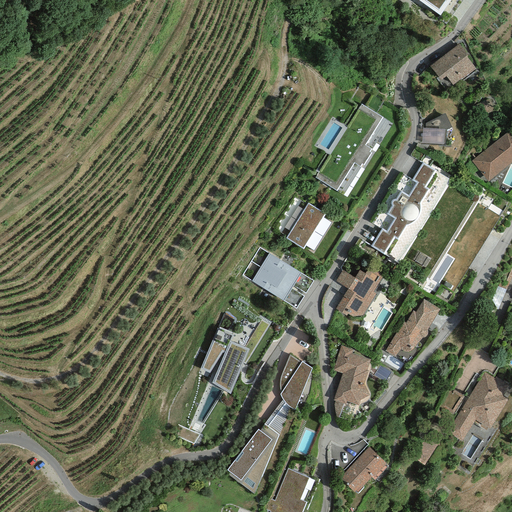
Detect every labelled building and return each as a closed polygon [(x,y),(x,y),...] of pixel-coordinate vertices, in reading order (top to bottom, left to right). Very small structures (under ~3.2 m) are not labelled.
[(471,71),(456,49),(426,69),(436,83),(440,80),(446,88),(471,71)] [(450,132),(428,130),(427,149),(448,151),(450,132)] [(511,167),(511,135),(480,159),(496,180),(511,167)] [(503,212),(420,163),(368,250),(451,299),(503,212)] [(333,216),(305,200),(287,233),(315,249),(333,216)] [(315,278),(269,250),(252,278),(297,306),(315,278)] [(369,267),(365,274),(360,270),(355,278),(342,271),(336,281),(349,288),(337,309),(347,315),(348,313),(352,316),(362,316),(376,294),(373,292),(383,276),(369,267)] [(413,311),(406,323),(404,322),(386,351),(395,357),(400,349),(404,351),(406,351),(409,352),(411,351),(422,337),(423,338),(425,337),(426,336),(427,335),(427,333),(427,332),(427,330),(439,309),(423,300),(415,312),(413,311)] [(230,393),(248,349),(230,341),(227,348),(211,341),(201,369),(210,372),(222,353),(224,354),(213,383),(230,393)] [(352,350),(342,347),(334,371),(341,373),(332,400),(336,401),(335,405),(337,417),(338,417),(343,403),(346,404),(347,401),(358,405),(361,398),(369,396),(365,383),(369,371),(368,370),(372,360),(352,353),(352,350)] [(294,410),(311,368),(290,356),(282,375),(280,382),(280,387),(281,393),(283,399),(285,403),(289,407),(294,410)] [(511,404),(511,387),(489,375),(457,435),(472,442),(482,425),(498,433),(511,404)] [(257,430),(227,470),(241,480),(271,441),(257,430)] [(418,454),(425,459),(431,450),(423,445),(418,454)] [(395,471),(377,452),(346,481),(364,501),(395,471)] [(312,511),(322,484),(296,475),(282,511),(312,511)]
